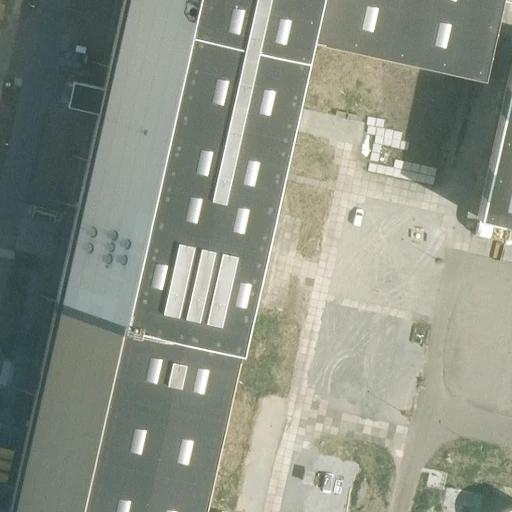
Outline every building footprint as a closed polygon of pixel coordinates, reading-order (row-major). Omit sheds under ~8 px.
[(7,511),(196,511),(219,409),(302,36),(480,76),(497,0),(121,0),(102,88),(72,81),(66,107),(97,114),(92,136),(38,374),(7,511)] [(511,55),(476,217),(511,224),(511,55)] [(73,179),(75,165),(39,160),(36,183),(77,189),(78,180),(73,179)] [(447,319),(451,298),(441,297),(441,294),(430,292),(426,315),(447,319)] [(325,302),(304,398),(352,409),(374,312),(325,302)]
